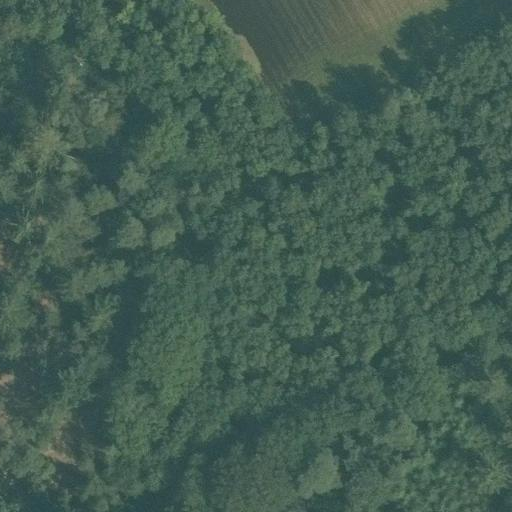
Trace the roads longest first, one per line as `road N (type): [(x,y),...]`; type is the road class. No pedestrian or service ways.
road 1 (track): [(111,511),(225,428),(428,360),(511,317)]
road 2 (track): [(364,511),(428,360)]
